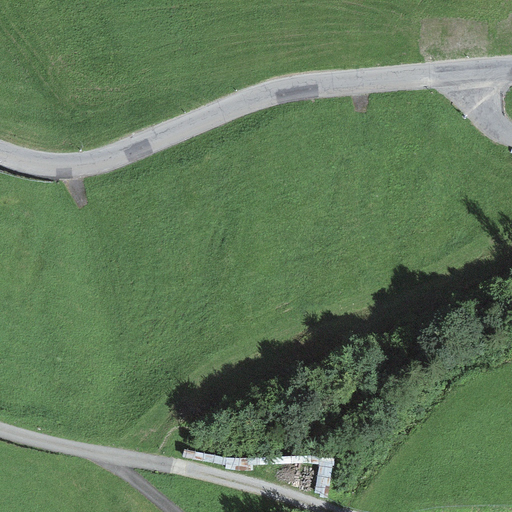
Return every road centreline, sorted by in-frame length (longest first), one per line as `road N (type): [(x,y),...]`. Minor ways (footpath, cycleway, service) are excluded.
road 1 (unclassified): [(392,79),(284,91),(88,162),(43,164),(0,152)]
road 2 (track): [(0,430),(339,511)]
